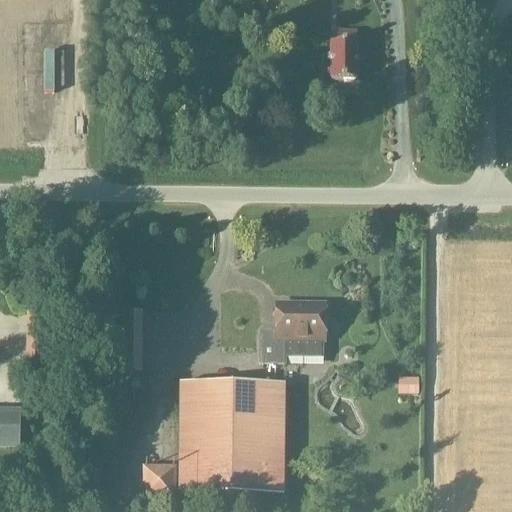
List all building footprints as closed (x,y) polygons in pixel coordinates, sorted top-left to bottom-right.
[(357,81),(357,32),(337,32),(337,44),(330,44),(330,81),(357,81)] [(276,332),(261,332),(261,364),(285,365),(285,357),(323,358),(323,341),(325,341),(325,306),(276,306),(276,332)] [(48,371),(49,311),(26,311),(25,371),(48,371)] [(116,372),(127,373),(140,373),(142,312),(127,312),(118,312),(116,372)] [(180,384),(179,496),(284,497),(285,386),(180,384)] [(396,385),(396,401),(417,400),(417,384),(396,385)] [(0,411),(0,448),(16,449),(17,412),(0,411)] [(175,502),(176,467),(141,467),(141,502),(175,502)]
